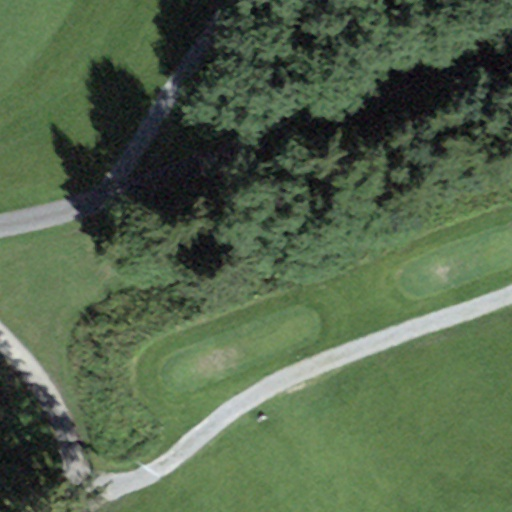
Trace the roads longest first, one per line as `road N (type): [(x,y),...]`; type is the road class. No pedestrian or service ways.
road 1 (track): [(511,39),(148,187),(0,227)]
road 2 (track): [(64,511),(66,436),(56,407),(0,340)]
